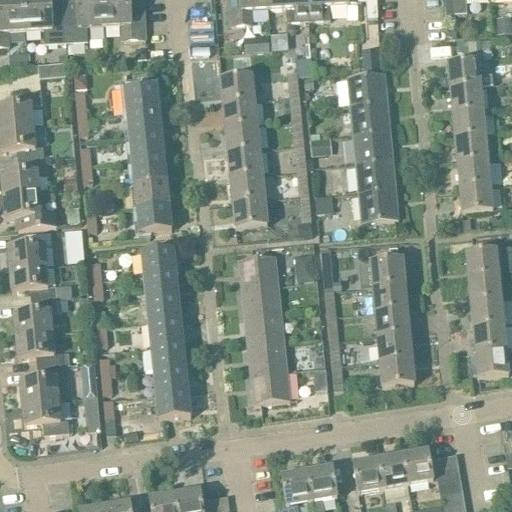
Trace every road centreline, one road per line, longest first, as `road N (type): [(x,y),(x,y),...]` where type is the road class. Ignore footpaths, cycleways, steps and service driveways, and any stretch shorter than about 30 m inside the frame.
road 1 (residential): [(234,449),(465,416)]
road 2 (residential): [(33,479),(234,449)]
